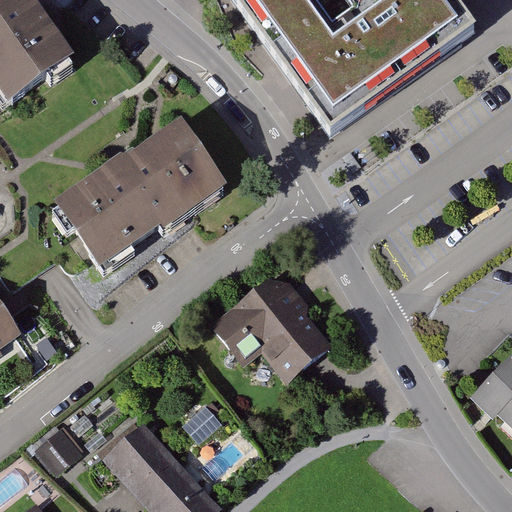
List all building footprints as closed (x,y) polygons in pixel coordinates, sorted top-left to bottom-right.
[(32,0),(0,0),(0,80),(20,111),(88,66),(44,0),(41,0),(36,4),(32,0)] [(474,33),(450,0),(233,0),(331,136),(474,33)] [(133,166),(67,214),(113,277),(145,253),(152,262),(243,196),(195,131),(138,172),(133,166)] [(301,294),(274,291),(219,332),(249,371),(269,356),(294,389),(339,355),(314,323),(314,309),(301,294)] [(22,339),(0,307),(0,360),(3,359),(0,354),(22,339)] [(511,369),(476,405),(498,428),(505,421),(511,427),(511,369)] [(225,511),(152,430),(111,466),(129,486),(152,511),(225,511)] [(67,437),(43,455),(63,482),(87,464),(67,437)]
